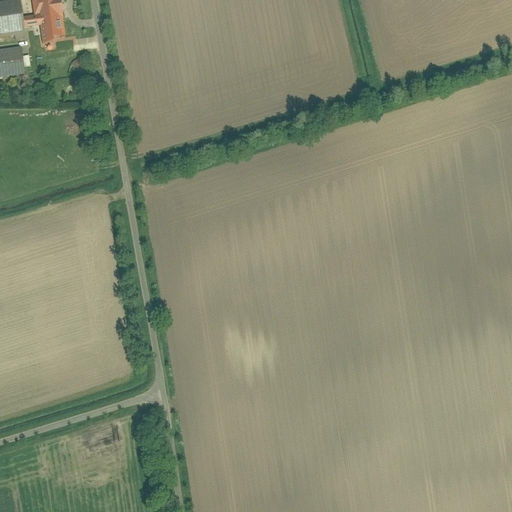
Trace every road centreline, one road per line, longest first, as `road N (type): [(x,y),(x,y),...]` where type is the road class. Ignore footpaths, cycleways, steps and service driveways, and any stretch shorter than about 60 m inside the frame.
road 1 (unclassified): [(90,0),(156,388)]
road 2 (unclassified): [(156,388),(0,435)]
road 3 (unclassified): [(156,388),(176,511)]
